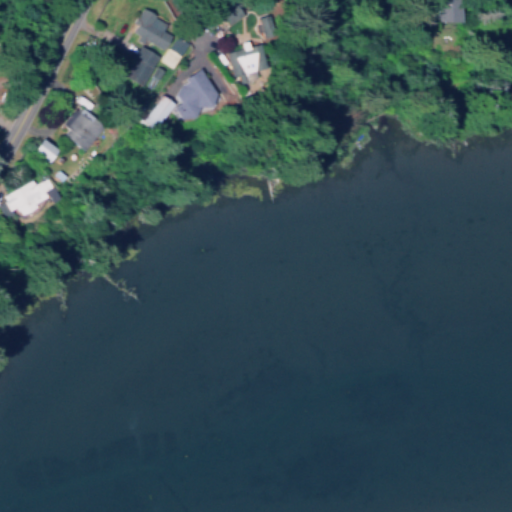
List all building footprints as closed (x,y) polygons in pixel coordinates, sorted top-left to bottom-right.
[(453,22),(453,0),(427,0),(427,21),(453,22)] [(218,25),(234,15),(226,3),(210,12),(218,25)] [(133,35),(131,39),(153,49),(164,26),(132,11),(123,30),(133,35)] [(164,68),(180,43),(168,35),(152,60),(164,68)] [(241,50),(239,51),(237,41),(230,42),(231,48),(222,50),(227,74),(236,72),(237,80),(246,78),(241,50)] [(135,85),(149,54),(131,46),(116,77),(135,85)] [(149,94),(130,121),(140,128),(149,124),(162,106),(168,120),(178,115),(185,106),(192,103),(198,108),(206,104),(209,99),(205,89),(197,83),(189,67),(177,73),(161,94),(149,94)] [(62,132),(82,151),(104,127),(79,103),(61,123),(66,127),(62,132)] [(59,149),(43,138),(34,150),(50,162),(59,149)] [(0,193),(0,197),(5,211),(15,207),(18,214),(36,208),(34,201),(46,197),(43,189),(50,187),(46,178),(32,183),(32,181),(0,193)]
